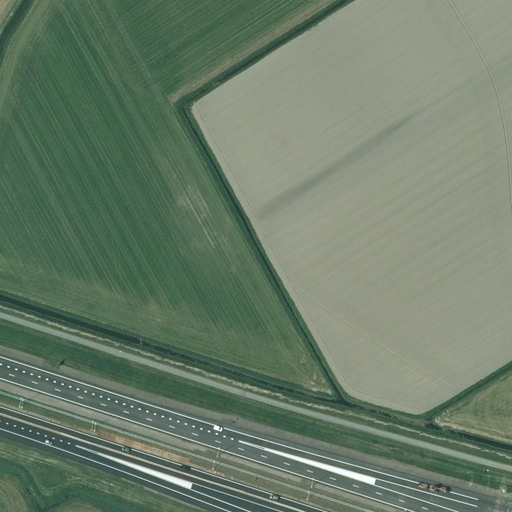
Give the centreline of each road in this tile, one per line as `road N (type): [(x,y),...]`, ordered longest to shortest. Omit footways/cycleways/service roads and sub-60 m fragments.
road 1 (motorway): [(511,511),(252,452)]
road 2 (motorway): [(252,452),(0,371)]
road 3 (motorway): [(85,442),(300,511)]
road 4 (motorway): [(435,511),(252,452)]
road 5 (motorway): [(85,442),(142,475),(237,511)]
